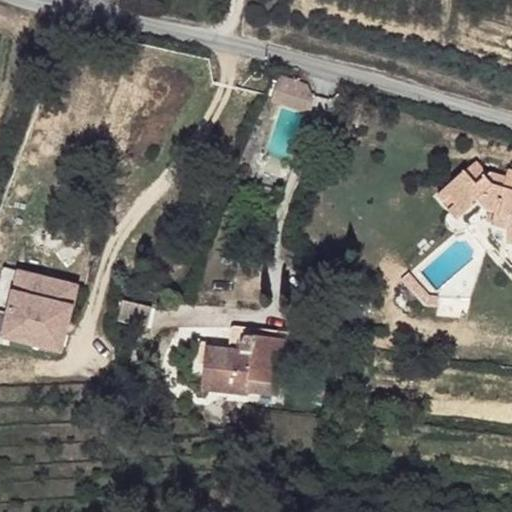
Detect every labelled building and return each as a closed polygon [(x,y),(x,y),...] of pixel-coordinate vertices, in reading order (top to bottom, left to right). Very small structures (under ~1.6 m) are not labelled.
[(313,97),(306,83),(280,75),(272,102),(310,115),(313,97)] [(511,171),(508,171),(506,178),(490,174),(487,176),(475,163),(438,196),(450,210),(449,212),(457,221),(477,203),(483,208),(509,219),(506,230),(506,244),(511,244),(511,171)] [(506,230),(509,219),(497,214),(494,226),(506,230)] [(429,297),(408,274),(401,281),(425,306),(438,307),(438,298),(429,297)] [(6,275),(1,296),(15,300),(21,279),(6,275)] [(1,296),(0,298),(0,344),(53,358),(58,337),(68,340),(80,294),(21,279),(15,300),(1,296)] [(124,308),(117,342),(146,348),(153,314),(124,308)] [(282,385),(288,333),(255,329),(255,338),(248,337),(247,338),(247,339),(246,339),(245,340),(243,353),(207,349),(203,390),(250,395),(251,382),(280,385),(282,385)] [(58,337),(53,358),(62,360),(68,340),(58,337)] [(279,397),(280,385),(251,382),(250,395),(279,397)]
